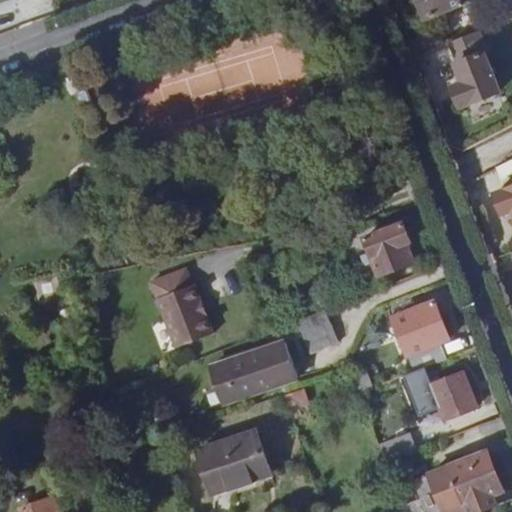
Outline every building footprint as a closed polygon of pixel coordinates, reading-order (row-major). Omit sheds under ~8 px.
[(419,0),(426,19),(472,2),(471,0),(419,0)] [(433,33),(410,42),(416,57),(440,49),(433,33)] [(481,33),(451,44),(459,64),(458,64),(464,83),(454,86),(461,105),(500,91),(486,54),(490,53),(481,33)] [(87,87),(76,60),(60,66),(71,93),(87,87)] [(511,161),(499,168),(508,191),(498,195),(506,215),(511,212),(511,161)] [(406,222),(366,238),(382,278),(416,264),(408,243),(414,240),(406,222)] [(187,268),(152,282),(177,347),(214,332),(207,313),(205,314),(200,301),(202,300),(196,284),(193,285),(187,268)] [(416,370),(449,357),(443,340),(451,336),(437,299),(395,316),(416,370)] [(327,308),(300,319),(313,353),(340,344),(327,308)] [(212,366),(220,389),(238,384),(242,395),(298,377),(287,342),(212,366)] [(367,371),(352,377),(358,392),(373,386),(367,371)] [(435,383),(449,418),(479,406),(465,371),(435,383)] [(238,384),(220,389),(223,401),(242,395),(238,384)] [(258,432),(200,451),(215,494),(272,474),(258,432)] [(387,464),(401,458),(397,447),(382,453),(387,464)] [(489,451),(451,466),(410,481),(422,511),(480,511),(498,505),(494,495),(504,491),(489,451)] [(65,511),(59,495),(22,509),(22,511),(65,511)]
